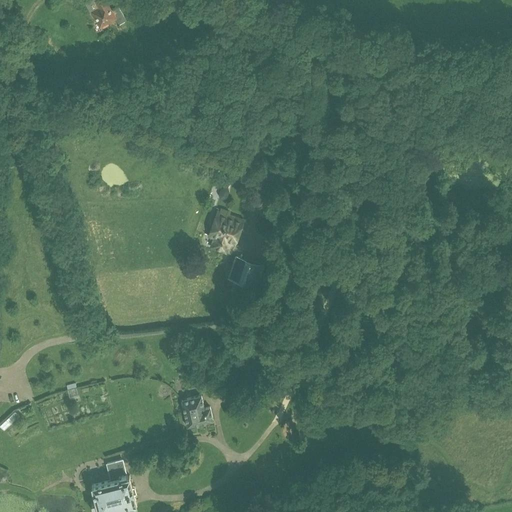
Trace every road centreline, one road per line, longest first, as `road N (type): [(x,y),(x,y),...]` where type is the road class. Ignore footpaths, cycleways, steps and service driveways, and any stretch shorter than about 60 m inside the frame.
road 1 (tertiary): [(0,113),(85,110),(208,147),(511,290)]
road 2 (unknown): [(224,479),(281,411),(359,217)]
